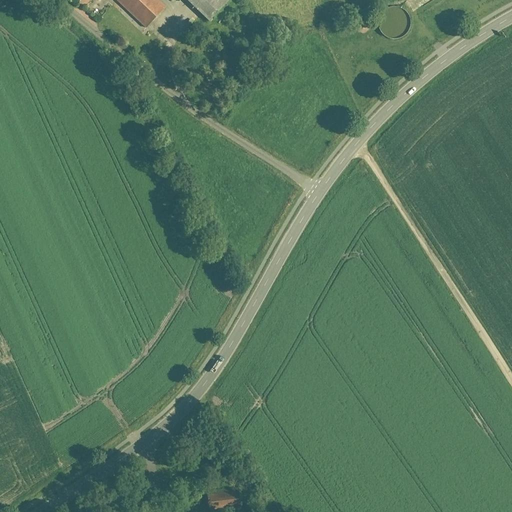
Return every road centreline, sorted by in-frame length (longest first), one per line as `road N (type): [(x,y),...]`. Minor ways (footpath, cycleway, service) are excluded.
road 1 (tertiary): [(42,511),(175,420),(218,364),(318,191)]
road 2 (residential): [(58,0),(318,191)]
road 3 (track): [(356,144),(511,379)]
road 4 (tertiary): [(318,191),(403,93),(511,16)]
